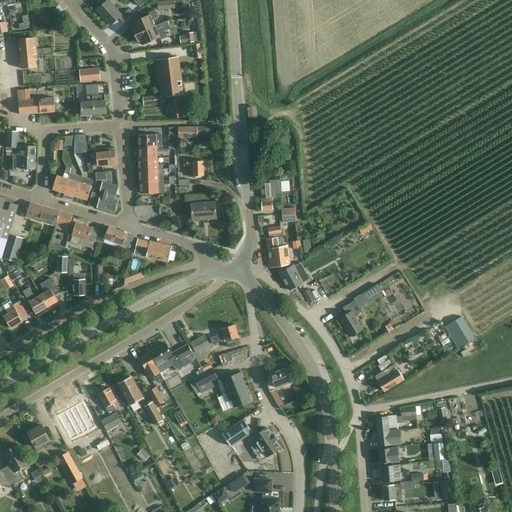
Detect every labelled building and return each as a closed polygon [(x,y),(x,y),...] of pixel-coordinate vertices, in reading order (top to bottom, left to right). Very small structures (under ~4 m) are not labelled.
[(107,0),(97,10),(111,25),(119,18),(123,22),(133,13),(129,9),(122,15),(108,0),(107,0)] [(158,10),(175,8),(175,1),(157,3),(158,10)] [(132,27),(135,34),(155,26),(153,20),(159,17),(156,9),(149,12),(150,15),(132,23),(134,26),(132,27)] [(7,21),(0,22),(2,33),(8,32),(7,21)] [(159,37),(161,40),(168,36),(164,28),(158,31),(155,26),(135,34),(139,42),(141,41),(142,44),(159,37)] [(201,41),(200,32),(193,33),(186,33),(187,36),(181,36),(182,44),(187,43),(194,42),(201,41)] [(36,37),(19,39),(21,52),(22,68),(37,67),(36,55),(37,55),(37,54),(44,53),(44,55),(53,54),(53,48),(37,49),(36,37)] [(179,57),(156,60),(161,95),(161,97),(169,96),(171,105),(171,108),(173,118),(184,117),(180,94),(184,93),(179,57)] [(100,80),(99,68),(80,69),(81,82),(100,80)] [(99,94),(98,84),(92,85),(94,114),(107,113),(105,94),(99,94)] [(94,114),(92,85),(86,85),(87,101),(81,102),(82,115),(94,114)] [(20,114),(55,112),(55,98),(30,100),(30,89),(19,90),(20,114)] [(161,95),(143,97),(144,105),(161,102),(161,97),(161,95)] [(249,118),(257,117),(257,108),(248,109),(249,118)] [(197,127),(178,127),(179,137),(198,137),(198,133),(209,133),(209,127),(197,127)] [(13,151),(13,157),(36,158),(37,146),(18,145),(18,132),(8,131),(7,146),(7,151),(13,151)] [(139,135),(139,146),(157,146),(162,145),(161,134),(139,135)] [(76,135),(75,143),(80,143),(86,143),(85,135),(76,135)] [(157,146),(139,146),(140,158),(158,157),(157,146)] [(283,161),(290,160),(289,149),(282,149),(283,161)] [(99,165),(116,163),(115,151),(97,153),(98,160),(94,160),(95,165),(99,165)] [(10,158),(10,161),(10,169),(17,170),(17,164),(21,164),(20,169),(35,170),(36,158),(13,157),(13,158),(10,158)] [(158,157),(140,158),(139,158),(140,170),(159,169),(164,169),(164,164),(158,164),(158,157)] [(193,159),(184,160),(184,166),(193,165),(193,170),(188,170),(188,176),(193,176),(204,176),(203,160),(193,161),(193,159)] [(53,189),(65,193),(71,173),(72,169),(66,167),(63,177),(57,175),(53,189)] [(159,169),(140,170),(140,182),(141,182),(159,181),(159,169)] [(106,172),(96,172),(96,180),(106,179),(106,172)] [(65,193),(76,196),(82,177),(71,173),(65,193)] [(14,177),(12,182),(22,185),(24,180),(14,177)] [(94,180),(82,177),(76,196),(88,200),(94,180)] [(269,180),(270,183),(260,184),(261,198),(272,197),(275,197),(275,193),(281,193),(282,192),(281,179),(269,180)] [(164,181),(159,181),(141,182),(141,193),(165,193),(164,181)] [(101,192),(101,196),(98,207),(115,212),(118,200),(114,199),(115,195),(116,196),(119,186),(103,182),(101,192)] [(15,211),(17,205),(5,201),(5,199),(0,197),(0,237),(7,239),(16,212),(15,211)] [(272,197),(261,198),(262,210),(273,209),(272,197)] [(21,216),(55,226),(60,211),(25,200),(21,216)] [(193,219),(216,218),(215,202),(191,204),(193,219)] [(154,214),(152,203),(130,206),(131,217),(154,214)] [(283,222),(296,221),(295,207),(281,208),(283,222)] [(72,215),(60,211),(55,226),(55,228),(67,232),(72,215)] [(94,242),(98,230),(76,223),(70,242),(78,245),(81,237),(94,242)] [(130,248),(133,238),(126,235),(127,234),(110,227),(109,228),(103,225),(97,239),(103,242),(105,238),(130,248)] [(278,246),(284,245),(283,236),(282,236),(281,232),(282,232),(281,226),(268,229),(269,235),(274,234),(274,238),(267,239),(268,249),(279,247),(278,246)] [(11,234),(4,258),(15,261),(22,237),(11,234)] [(312,254),(310,239),(303,240),(305,254),(312,254)] [(172,247),(150,241),(149,243),(139,240),(136,250),(145,252),(144,254),(146,255),(146,257),(168,262),(172,247)] [(279,247),(268,249),(270,268),(291,264),(288,245),(279,247)] [(58,256),(58,272),(67,272),(67,256),(58,256)] [(76,258),(69,259),(69,275),(73,275),(74,295),(85,295),(85,274),(80,274),(79,266),(76,266),(76,258)] [(332,266),(335,272),(342,269),(339,263),(332,266)] [(95,282),(103,282),(102,264),(94,265),(95,282)] [(294,265),(280,272),(289,290),(303,283),(294,265)] [(140,269),(121,277),(123,283),(142,275),(140,269)] [(21,277),(18,271),(11,275),(14,281),(21,277)] [(2,280),(6,288),(13,285),(9,276),(2,280)] [(46,292),(40,295),(47,307),(57,302),(53,295),(59,292),(51,279),(46,282),(46,283),(42,285),(46,292)] [(319,299),(310,282),(301,286),(310,304),(319,299)] [(355,300),(360,308),(384,294),(378,284),(354,298),(355,300)] [(47,307),(40,295),(35,298),(29,288),(23,292),(36,314),(47,307)] [(343,307),(347,314),(340,318),(351,336),(363,329),(355,316),(362,312),(360,308),(355,300),(343,307)] [(11,303),(4,307),(0,308),(0,309),(4,316),(3,316),(10,329),(23,322),(21,319),(27,315),(19,301),(13,305),(11,303)] [(460,341),(472,334),(461,317),(449,324),(460,341)] [(432,327),(443,346),(450,341),(439,323),(432,327)] [(224,335),(210,339),(211,344),(227,340),(229,347),(239,345),(236,337),(238,337),(235,325),(222,328),(224,335)] [(460,341),(456,344),(459,349),(475,339),(472,334),(460,341)] [(196,354),(210,346),(204,335),(190,343),(196,354)] [(423,349),(432,346),(429,340),(421,343),(423,349)] [(159,347),(149,353),(160,373),(164,370),(161,363),(170,358),(173,365),(177,371),(196,360),(187,344),(172,354),(166,343),(159,347)] [(150,378),(160,373),(149,353),(139,358),(150,378)] [(388,354),(377,360),(380,365),(391,359),(388,354)] [(385,391),(404,379),(398,369),(394,364),(375,376),(385,391)] [(199,371),(197,372),(198,376),(205,373),(202,367),(198,369),(199,371)] [(276,386),(291,380),(286,367),(264,376),(270,391),(276,389),(276,386)] [(198,376),(194,379),(201,393),(214,386),(211,381),(218,377),(213,368),(205,373),(198,376)] [(225,383),(219,385),(226,402),(232,400),(235,407),(251,400),(240,372),(223,379),(225,383)] [(136,385),(131,377),(118,384),(130,405),(143,398),(139,391),(136,385)] [(112,403),(116,401),(109,387),(98,394),(108,413),(115,409),(112,403)] [(163,401),(155,388),(149,391),(156,405),(163,401)] [(444,401),(434,403),(436,409),(438,409),(440,421),(447,420),(444,401)] [(83,402),(70,409),(83,434),(96,427),(83,402)] [(152,403),(145,407),(155,424),(162,420),(152,403)] [(417,415),(416,408),(401,409),(402,416),(412,415),(416,415),(417,415)] [(70,409),(58,416),(71,440),(83,434),(70,409)] [(107,432),(121,424),(115,413),(101,421),(107,432)] [(183,415),(177,418),(180,424),(186,420),(183,415)] [(397,415),(377,417),(378,431),(398,429),(397,423),(403,422),(402,416),(397,416),(397,415)] [(243,419),(223,433),(231,446),(252,432),(243,419)] [(50,440),(41,425),(29,432),(37,447),(50,440)] [(440,426),(430,429),(432,435),(441,432),(440,426)] [(254,437),(267,457),(281,447),(276,440),(277,439),(273,434),(272,435),(267,428),(254,437)] [(378,431),(379,446),(402,444),(401,437),(400,429),(398,429),(378,431)] [(184,450),(190,448),(186,442),(181,444),(184,450)] [(11,465),(4,468),(13,484),(24,478),(19,469),(28,464),(18,445),(4,452),(11,465)] [(399,447),(380,449),(381,463),(400,461),(399,447)] [(144,449),(139,454),(145,460),(150,455),(144,449)] [(68,453),(59,457),(73,483),(75,487),(84,482),(81,478),(82,478),(68,453)] [(248,461),(248,469),(258,470),(258,462),(248,461)] [(400,464),(392,465),(381,466),(383,481),(393,480),(401,479),(400,464)] [(0,487),(1,486),(2,487),(5,485),(7,487),(13,484),(4,468),(0,470),(0,487)] [(45,477),(51,473),(48,468),(42,472),(45,477)] [(38,469),(31,472),(37,483),(44,479),(38,469)] [(141,472),(133,477),(136,482),(144,477),(141,472)] [(172,487),(180,483),(176,475),(168,480),(172,487)] [(229,484),(234,492),(249,482),(244,475),(229,484)] [(261,511),(279,511),(279,510),(280,510),(280,509),(279,509),(280,498),(270,498),(271,492),(272,479),(255,479),(254,491),(263,492),(263,498),(262,498),(261,511)] [(450,480),(440,481),(442,499),(451,499),(450,480)] [(385,500),(402,499),(401,484),(383,485),(385,500)] [(213,503),(226,495),(221,485),(208,493),(213,503)]
